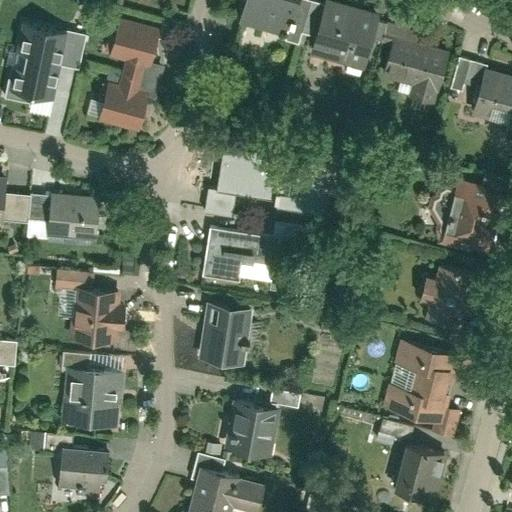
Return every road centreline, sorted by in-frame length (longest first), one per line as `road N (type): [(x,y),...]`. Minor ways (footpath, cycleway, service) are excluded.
road 1 (residential): [(165,184),(155,336),(164,425),(135,511)]
road 2 (residential): [(463,511),(511,324)]
road 3 (residential): [(206,0),(165,184)]
road 4 (residential): [(0,137),(165,184)]
